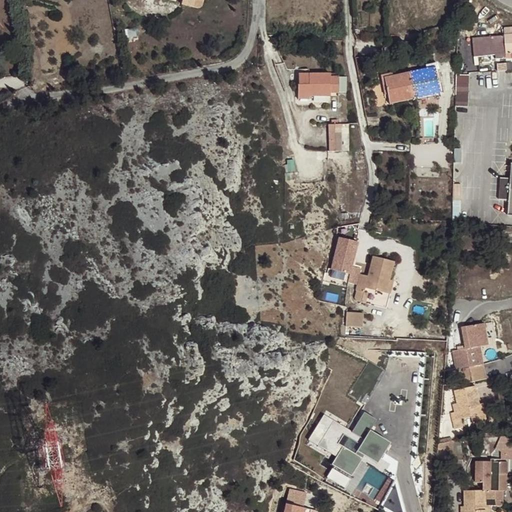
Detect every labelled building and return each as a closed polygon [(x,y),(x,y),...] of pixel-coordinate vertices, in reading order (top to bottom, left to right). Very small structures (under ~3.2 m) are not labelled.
[(511,27),(504,28),(505,35),(472,37),(474,56),(495,55),(495,59),(511,57),(511,27)] [(125,37),(138,35),(137,28),(132,28),(124,30),(125,37)] [(409,72),(415,98),(440,92),(435,67),(409,72)] [(390,103),(415,98),(409,72),(393,76),(392,72),(381,75),(385,94),(387,93),(390,103)] [(338,76),(338,73),(298,73),(298,98),(309,98),(309,96),(338,96),(338,76)] [(457,75),(456,106),(468,106),(469,75),(457,75)] [(332,124),(329,125),(329,151),(341,151),(340,124),(337,124),(337,120),(331,120),(332,124)] [(511,163),(511,178),(501,177),(499,200),(509,200),(508,215),(511,215),(511,163)] [(454,184),(453,222),(460,223),(461,184),(454,184)] [(360,274),(361,269),(352,267),(358,243),(339,238),(331,270),(350,275),(348,282),(357,285),(360,274)] [(390,294),(393,281),(389,280),(394,262),(373,256),(367,276),(360,274),(357,285),(356,290),(357,290),(364,292),(365,287),(390,294)] [(368,293),(364,292),(357,290),(355,298),(357,300),(365,303),(368,293)] [(347,312),(346,326),(362,327),(363,313),(347,312)] [(484,328),(489,350),(496,348),(491,327),(484,328)] [(462,333),(467,354),(481,351),(489,350),(484,328),(462,333)] [(467,354),(471,373),(485,370),(481,351),(467,354)] [(451,413),(454,426),(462,424),(461,418),(471,416),(473,423),(487,420),(484,404),(480,405),(476,386),(488,384),(485,370),(471,373),(474,387),(454,391),(457,404),(453,405),(455,412),(451,413)] [(341,460),(358,470),(368,452),(373,455),(387,430),(367,418),(360,429),(359,429),(355,436),(347,432),(339,446),(347,451),(341,460)] [(511,458),(511,435),(499,436),(499,450),(503,450),(503,459),(511,458)] [(452,441),(443,442),(442,459),(448,460),(455,460),(456,465),(463,465),(461,439),(452,441)] [(330,467),(335,470),(339,464),(334,461),(330,467)] [(486,511),(486,507),(486,499),(495,499),(495,504),(503,504),(503,490),(506,491),(506,462),(498,462),(499,491),(491,491),(491,462),(476,462),(476,484),(483,484),(483,491),(464,491),(464,507),(461,507),(460,511),(486,511)]
